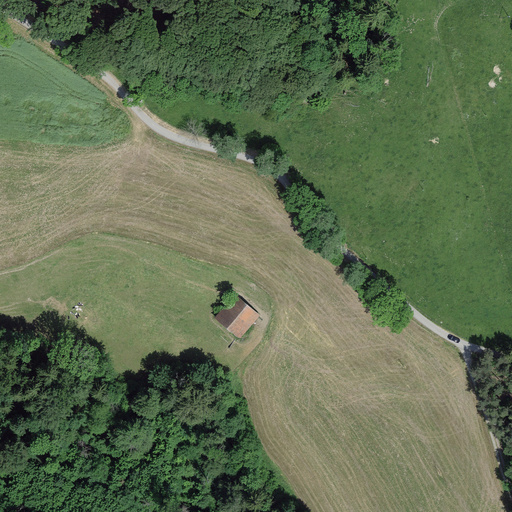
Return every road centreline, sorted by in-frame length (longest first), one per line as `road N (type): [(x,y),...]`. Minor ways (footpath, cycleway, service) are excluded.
road 1 (unclassified): [(0,7),(93,66),(159,129),(271,169),(329,237),(421,319),(511,359)]
road 2 (track): [(0,425),(33,462),(125,492),(149,511)]
